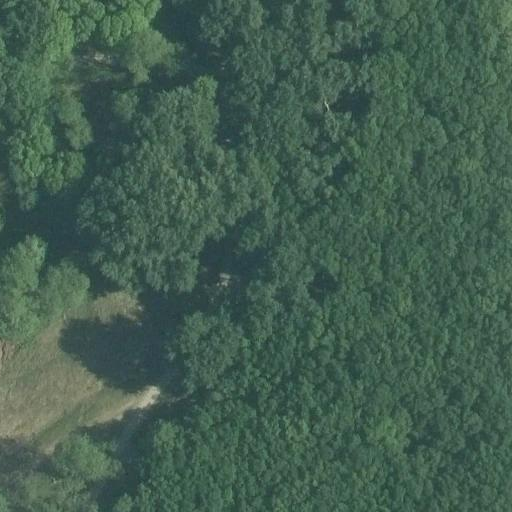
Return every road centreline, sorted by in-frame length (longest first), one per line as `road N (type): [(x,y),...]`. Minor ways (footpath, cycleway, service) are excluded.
road 1 (track): [(83,511),(221,287),(235,198),(217,118),(195,77)]
road 2 (track): [(195,77),(246,65),(306,33),(400,0)]
road 3 (track): [(0,61),(151,59),(195,77)]
road 4 (track): [(0,488),(152,394)]
